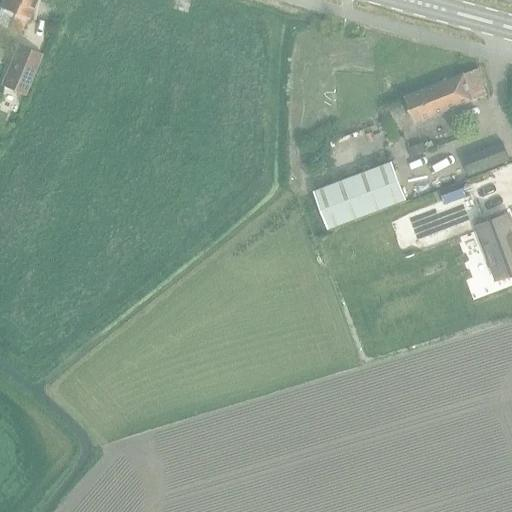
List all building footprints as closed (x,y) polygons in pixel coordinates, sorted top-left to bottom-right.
[(0,25),(19,34),(33,0),(2,0),(0,5),(0,25)] [(24,96),(41,55),(19,46),(2,87),(24,96)] [(412,121),(485,93),(475,67),(402,95),(412,121)] [(391,161),(313,190),(327,228),(405,198),(391,161)] [(481,191),(417,216),(426,238),(482,215),(505,273),(511,270),(511,210),(491,218),(481,191)]
